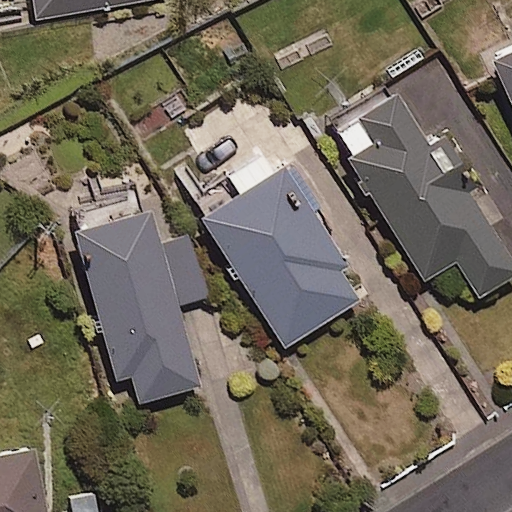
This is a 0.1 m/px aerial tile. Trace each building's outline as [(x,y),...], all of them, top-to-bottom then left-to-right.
[(29,0),(32,15),(113,0),(29,0)] [(511,25),(479,42),(511,110),(511,25)] [(14,88),(15,81),(14,73),(10,66),(4,61),(0,58),(0,103),(5,101),(11,95),(14,88)] [(422,137),(387,81),(323,122),(419,273),(450,254),(473,290),(511,265),(511,262),(462,183),(468,179),(436,128),(422,137)] [(265,165),(253,146),(222,165),(234,184),(193,210),(277,342),(354,293),(334,261),(341,257),(278,157),(265,165)] [(154,241),(139,195),(63,220),(121,401),(195,378),(170,302),(198,293),(178,233),(154,241)] [(0,511),(40,511),(27,442),(0,447),(0,511)]
